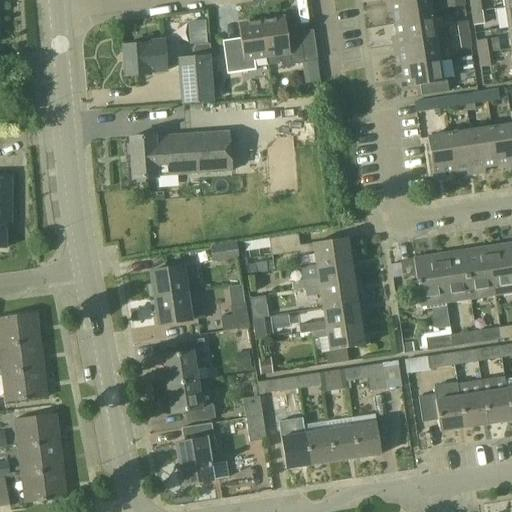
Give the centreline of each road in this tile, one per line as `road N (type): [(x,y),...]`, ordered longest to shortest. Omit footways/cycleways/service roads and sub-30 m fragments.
road 1 (tertiary): [(88,274),(59,0)]
road 2 (tertiary): [(135,511),(88,274)]
road 3 (residential): [(511,200),(420,215),(399,204),(386,126)]
road 4 (residential): [(263,511),(317,511),(366,489),(421,489)]
